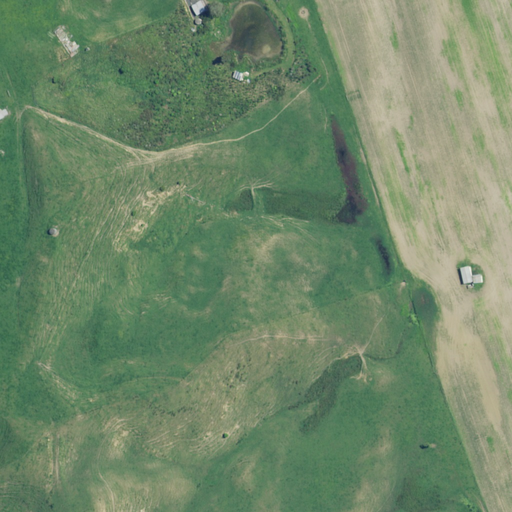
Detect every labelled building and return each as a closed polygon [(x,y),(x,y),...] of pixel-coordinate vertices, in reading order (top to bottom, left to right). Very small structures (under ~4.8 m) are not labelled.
[(208,10),(202,0),(192,6),(198,16),(208,10)] [(78,49),(63,28),(56,33),(71,54),(78,49)] [(0,120),(6,117),(5,116),(9,114),(6,109),(3,111),(1,107),(0,107),(0,120)] [(58,222),(58,223),(60,223),(61,223),(62,223),(63,223),(63,222),(64,222),(64,221),(65,221),(65,220),(65,219),(65,218),(65,217),(65,216),(64,216),(64,215),(63,214),(62,214),(61,214),(60,214),(59,214),(58,214),(57,215),(57,216),(56,216),(56,217),(56,218),(56,219),(56,220),(57,221),(57,222),(58,222)] [(471,266),(461,268),(465,285),(475,282),(471,266)]
